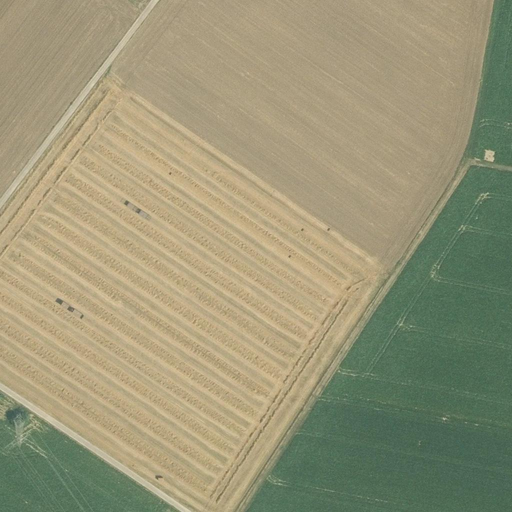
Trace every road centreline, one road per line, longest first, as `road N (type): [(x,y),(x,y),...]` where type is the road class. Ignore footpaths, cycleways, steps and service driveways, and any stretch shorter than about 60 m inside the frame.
road 1 (track): [(506,0),(474,168),(252,511)]
road 2 (track): [(156,0),(0,215)]
road 3 (track): [(0,389),(186,511)]
